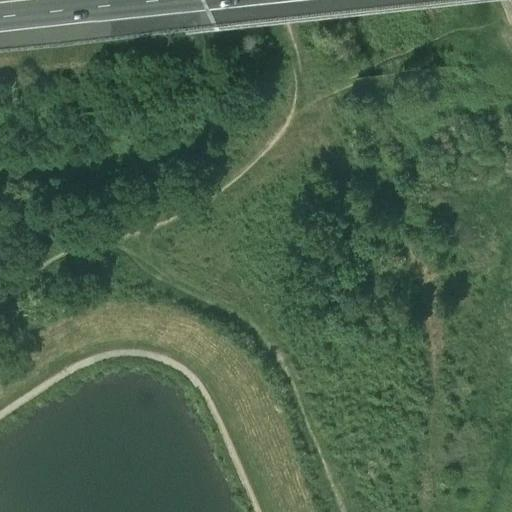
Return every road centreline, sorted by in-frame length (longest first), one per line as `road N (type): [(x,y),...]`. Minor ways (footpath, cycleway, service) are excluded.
road 1 (track): [(0,309),(38,265),(199,202),(264,148),(291,99),(290,66),(266,0)]
road 2 (motorway): [(0,19),(169,0)]
